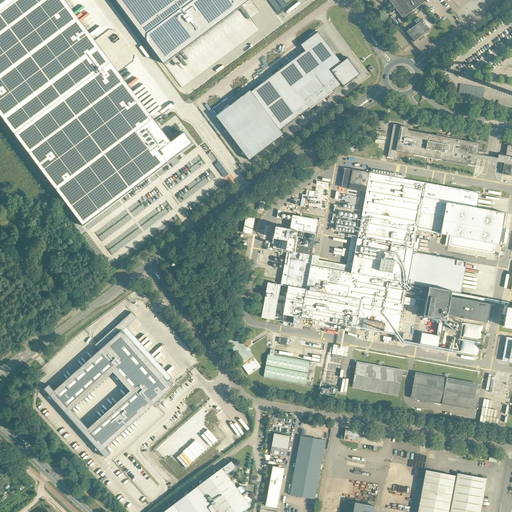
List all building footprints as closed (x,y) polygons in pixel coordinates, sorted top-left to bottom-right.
[(63,0),(0,0),(0,116),(82,226),(158,169),(179,154),(178,153),(181,151),(182,151),(192,144),(183,132),(173,140),(174,140),(170,143),(169,142),(109,62),(63,0)] [(116,0),(164,64),(250,0),(116,0)] [(282,0),(268,0),(278,12),(287,6),(282,0)] [(389,0),(395,8),(403,18),(427,1),(428,2),(430,0),(389,0)] [(430,30),(423,20),(421,21),(419,17),(414,21),(417,24),(410,29),(409,29),(408,29),(408,30),(407,32),(414,42),(426,32),(427,33),(429,32),(428,31),(430,30)] [(511,39),(511,22),(453,66),(461,77),(511,39)] [(335,91),(334,90),(342,84),(344,88),(345,87),(344,87),(350,82),(351,83),(354,80),(354,79),(360,75),(348,58),(349,58),(348,58),(341,63),(318,32),(301,45),(306,51),(251,92),(280,130),(310,108),(311,110),(335,91)] [(511,57),(511,40),(486,60),(494,71),(511,57)] [(463,97),(483,101),(485,88),(465,85),(463,97)] [(251,90),(216,116),(217,117),(250,160),(284,135),(280,130),(251,92),(251,90)] [(408,130),(409,127),(401,126),(394,125),(388,157),(396,158),(397,151),(475,166),(477,158),(483,159),(485,152),(478,151),(480,143),(476,143),(408,130)] [(348,145),(346,147),(347,149),(349,149),(350,152),(352,152),(355,148),(355,146),(356,144),(360,145),(363,141),(362,137),(357,136),(354,140),(350,139),(347,143),(348,145)] [(506,156),(499,155),(497,162),(504,163),(502,174),(511,175),(511,145),(508,145),(506,156)] [(417,230),(447,235),(496,244),(500,245),(506,213),(477,208),(479,193),(404,179),(404,176),(395,174),(395,173),(394,177),(370,173),(358,236),(339,232),(338,235),(358,239),(352,273),(318,267),(318,264),(314,264),(315,261),(312,261),(313,255),(311,255),(318,220),(293,215),(290,229),(276,226),(274,239),(288,241),(288,244),(276,241),(274,248),(273,251),(287,253),(281,285),(289,287),(287,297),(287,300),(283,321),(301,325),(302,318),(315,320),(314,325),(333,328),(334,323),(398,335),(402,312),(404,312),(405,308),(403,308),(404,304),(415,306),(414,305),(416,299),(405,297),(407,283),(429,287),(453,291),(452,295),(460,297),(460,293),(461,293),(466,262),(413,252),(413,251),(417,252),(418,249),(420,239),(417,238),(417,242),(415,242),(417,230)] [(355,232),(360,208),(340,203),(335,228),(355,232)] [(246,217),(243,233),(252,234),(255,218),(246,217)] [(283,259),(273,257),(271,267),(281,269),(283,259)] [(278,299),(287,300),(287,297),(279,296),(281,285),(268,282),(262,317),(274,320),(278,299)] [(453,291),(429,287),(424,317),(440,320),(443,320),(447,321),(448,315),(487,322),(491,304),(452,297),(452,295),(453,291)] [(98,348),(100,350),(55,391),(49,385),(45,389),(72,420),(79,427),(106,458),(111,453),(105,447),(173,387),(123,331),(137,318),(132,312),(100,341),(103,344),(100,346),(98,348)] [(443,320),(440,320),(437,335),(422,333),(420,345),(438,348),(443,320)] [(237,332),(225,340),(249,375),(261,367),(250,351),(251,350),(249,347),(253,344),(248,336),(242,340),(237,332)] [(62,346),(61,353),(70,354),(71,348),(76,349),(78,338),(73,337),(72,342),(68,341),(67,347),(62,346)] [(334,344),(332,353),(343,355),(345,346),(334,344)] [(306,385),(310,361),(268,353),(264,377),(306,385)] [(356,362),(352,388),(399,396),(403,369),(356,362)] [(474,409),(478,382),(415,373),(411,399),(474,409)] [(224,427),(234,438),(250,424),(240,413),(224,427)] [(208,430),(178,456),(187,466),(217,440),(208,430)] [(360,431),(351,430),(349,440),(358,442),(360,431)] [(287,457),(291,436),(274,433),(270,454),(287,457)] [(301,436),(295,465),(320,470),(326,440),(301,436)] [(232,461),(222,468),(163,511),(241,511),(250,506),(248,503),(251,501),(251,499),(248,494),(249,493),(247,491),(246,491),(242,487),(239,486),(237,488),(227,475),(237,468),(232,461)] [(315,499),(320,470),(295,465),(290,495),(315,499)] [(448,511),(453,488),(455,488),(456,484),(454,484),(456,476),(426,470),(418,511),(448,511)] [(456,484),(455,488),(450,511),(480,511),(487,479),(458,473),(456,484)] [(354,502),(352,511),(373,511),(375,506),(354,502)]
